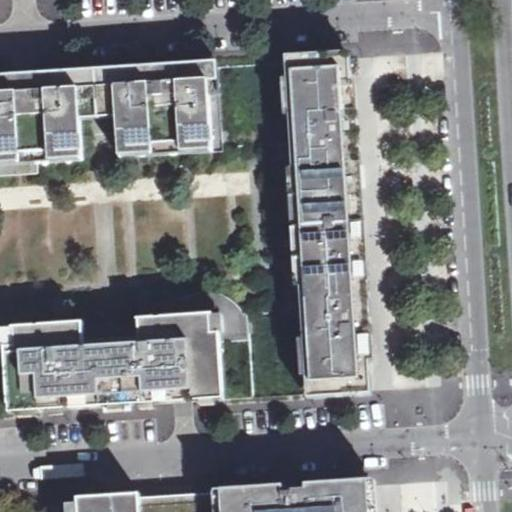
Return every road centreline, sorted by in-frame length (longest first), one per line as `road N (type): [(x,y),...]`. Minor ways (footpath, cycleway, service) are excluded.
road 1 (residential): [(0,468),(484,435)]
road 2 (residential): [(450,11),(0,39)]
road 3 (secondary): [(450,11),(484,435)]
